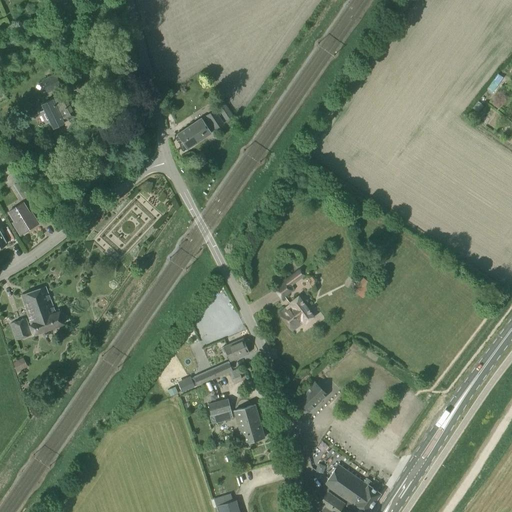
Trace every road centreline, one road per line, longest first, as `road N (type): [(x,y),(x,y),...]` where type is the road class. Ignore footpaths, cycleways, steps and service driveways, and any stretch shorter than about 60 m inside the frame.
road 1 (unclassified): [(303,511),(270,368),(169,161)]
road 2 (unclassified): [(0,276),(169,161)]
road 3 (unclassified): [(169,161),(126,0)]
road 4 (primary): [(470,386),(379,511)]
road 5 (primary): [(393,511),(470,386)]
road 6 (track): [(446,511),(511,411)]
